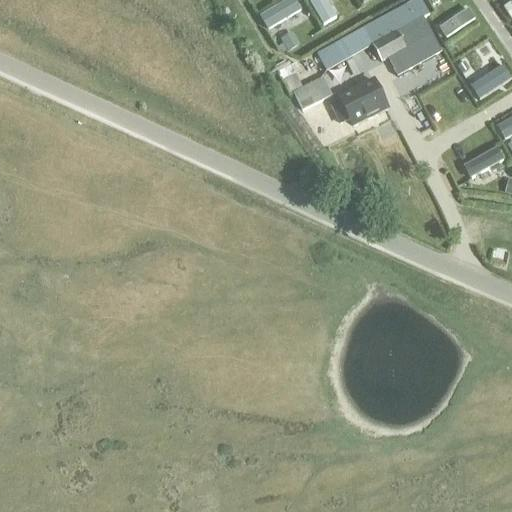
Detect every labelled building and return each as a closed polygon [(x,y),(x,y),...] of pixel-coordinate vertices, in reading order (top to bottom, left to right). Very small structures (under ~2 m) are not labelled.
[(289,0),(259,18),(267,32),(297,14),(289,0)] [(322,0),(302,0),(320,29),(335,20),(322,0)] [(511,2),(500,10),(508,23),(511,20),(511,2)] [(465,12),(435,31),(442,42),(472,22),(465,12)] [(422,20),(371,48),(380,64),(387,60),(397,78),(414,69),(441,54),(422,20)] [(289,36),(278,42),(285,54),(296,47),(289,36)] [(452,45),(444,50),(451,60),(458,55),(452,45)] [(487,46),(456,66),(463,76),(494,57),(487,46)] [(294,64),(276,73),(281,84),(300,74),(294,64)] [(293,95),(301,113),(331,98),(322,80),(293,95)] [(338,100),(352,128),(387,111),(373,83),(338,100)] [(511,116),(500,123),(506,134),(511,130),(511,116)] [(494,152),(460,171),(466,183),(501,164),(494,152)] [(511,184),(507,183),(503,197),(511,198),(511,184)]
